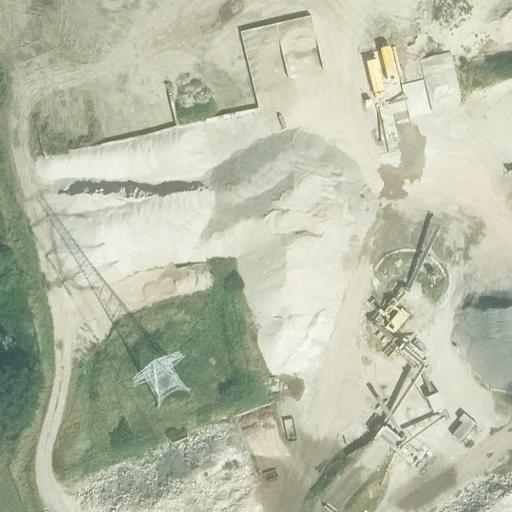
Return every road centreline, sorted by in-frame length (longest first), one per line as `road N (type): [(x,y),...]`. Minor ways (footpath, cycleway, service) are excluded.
road 1 (unknown): [(91,192),(211,161),(381,157),(481,197),(511,234)]
road 2 (unknown): [(387,511),(511,432)]
